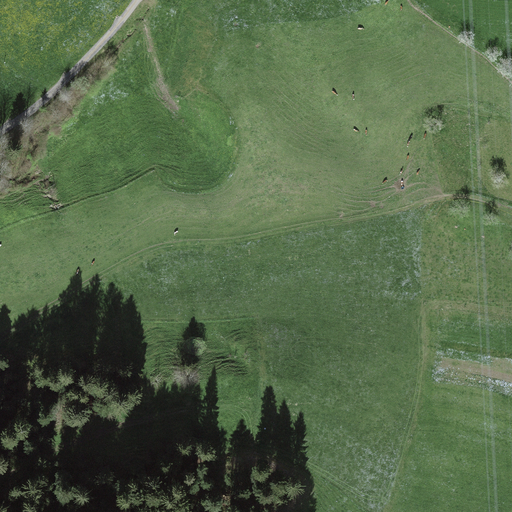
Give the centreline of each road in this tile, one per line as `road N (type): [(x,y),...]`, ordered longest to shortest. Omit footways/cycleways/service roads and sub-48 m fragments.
road 1 (track): [(53,305),(168,247),(382,216),(457,195),(511,210)]
road 2 (track): [(0,132),(65,84),(137,0)]
